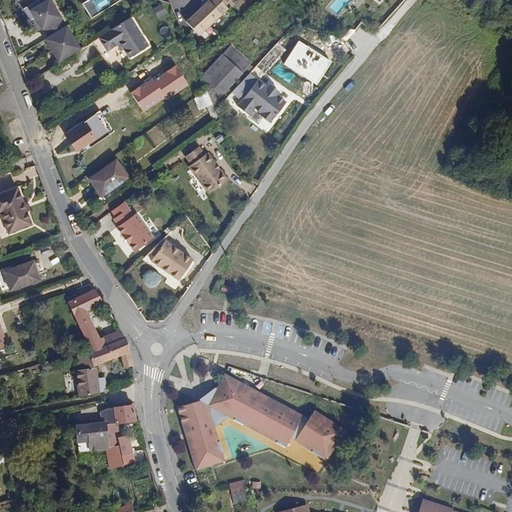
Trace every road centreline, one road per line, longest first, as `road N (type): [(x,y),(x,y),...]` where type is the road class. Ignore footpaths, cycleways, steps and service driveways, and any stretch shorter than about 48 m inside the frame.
road 1 (residential): [(378,36),(314,112),(163,339)]
road 2 (residential): [(168,344),(240,337),(357,378),(413,374),(511,419)]
road 3 (residential): [(0,35),(72,232),(148,341)]
road 4 (residential): [(156,361),(153,421),(181,511)]
